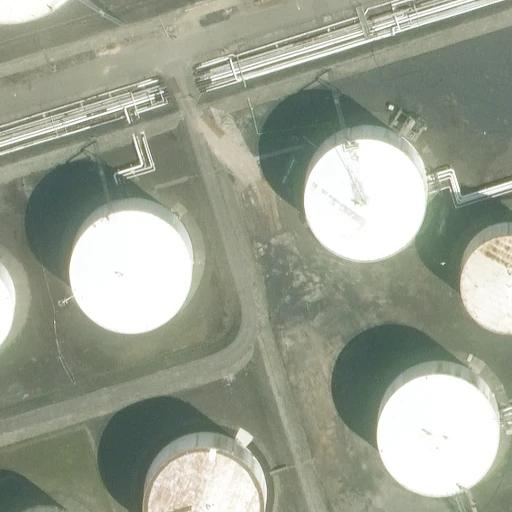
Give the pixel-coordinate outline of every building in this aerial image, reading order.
[(430,184),(430,183),(428,171),(425,160),(419,149),(413,140),(405,133),(395,127),(384,123),(378,121),(370,120),(359,121),(347,123),(334,129),(325,136),(316,146),(309,157),(305,170),(304,182),(305,193),(308,205),(314,217),(321,226),(331,234),(339,239),(352,244),(364,246),(376,245),(386,243),(394,239),(399,237),(409,230),(418,220),(424,208),(428,196),(430,184)] [(195,255),(195,254),(193,242),(189,229),(183,218),(175,210),(166,202),(159,199),(153,196),(142,194),(132,193),(121,195),(110,198),(98,205),(90,212),(83,221),(77,231),(74,242),(73,254),(74,266),(77,277),(83,287),(90,296),(101,305),(109,310),(120,313),(132,315),(144,314),(157,310),(167,305),(176,298),(183,290),(189,279),(193,267),(195,255)] [(511,219),(508,219),(497,221),(489,224),(481,229),(474,235),(467,243),(463,253),(461,262),(460,270),(462,281),(465,290),(469,298),(477,307),(484,312),(494,317),(502,319),(511,319),(511,219)] [(20,295),(20,294),(19,283),(17,276),(12,266),(6,259),(0,253),(0,333),(3,331),(10,324),(15,315),(19,305),(20,295)] [(502,419),(502,418),(501,407),(498,396),(493,386),(489,380),(484,375),(478,369),(473,365),(463,360),(452,357),(441,356),(428,357),(417,361),(407,365),(397,373),(389,383),(383,394),(379,405),(378,417),(379,428),(382,440),(388,452),(395,460),(403,467),(414,474),(425,478),(438,480),(450,479),(460,476),(471,471),(481,464),(490,454),(496,444),(500,433),(502,419)] [(267,488),(267,487),(265,474),(262,464),(257,454),(250,445),(240,437),(230,432),(218,428),(207,427),(195,428),(183,432),(173,437),(164,445),(157,453),(151,464),(148,475),(147,487),(148,498),(151,509),(152,511),(260,511),(261,511),(265,499),(267,488)] [(76,511),(74,510),(65,505),(55,502),(47,502),(38,502),(30,505),(20,510),(16,511),(76,511)]
